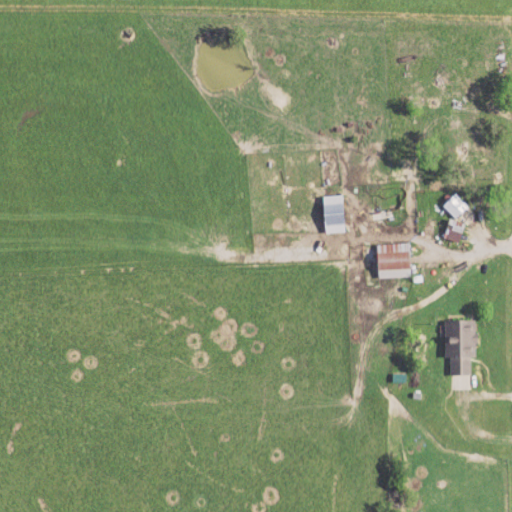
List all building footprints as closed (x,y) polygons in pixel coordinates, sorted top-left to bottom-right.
[(453,219),(465,208),(453,195),(441,206),(453,219)] [(321,197),(322,233),(342,233),(341,196),(321,197)] [(443,240),(459,243),(462,226),(446,223),(443,240)] [(409,278),(408,245),(374,245),(375,278),(409,278)] [(469,376),(469,358),(475,358),(475,321),(443,321),(443,358),(449,358),(449,376),(469,376)]
